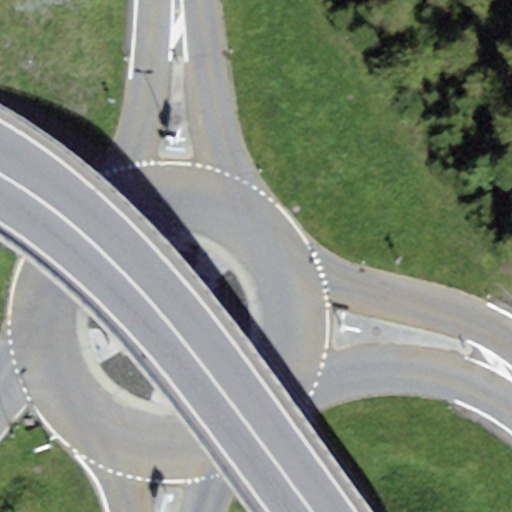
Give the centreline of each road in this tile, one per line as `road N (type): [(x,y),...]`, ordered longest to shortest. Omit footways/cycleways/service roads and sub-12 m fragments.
road 1 (primary): [(0,174),(76,231),(153,307),(309,511)]
road 2 (tertiary): [(112,208),(57,266),(45,324),(63,386),(98,424)]
road 3 (tertiary): [(278,392),(392,367),(459,378),(511,407)]
road 4 (tertiary): [(511,340),(475,320),(288,266)]
road 5 (tertiary): [(238,211),(213,135),(197,0)]
road 6 (tertiary): [(153,0),(145,99),(112,208)]
road 7 (tertiary): [(278,392),(300,328),(288,266)]
road 8 (tertiary): [(238,211),(173,193),(112,208)]
road 9 (tertiary): [(98,424),(165,448),(223,437)]
